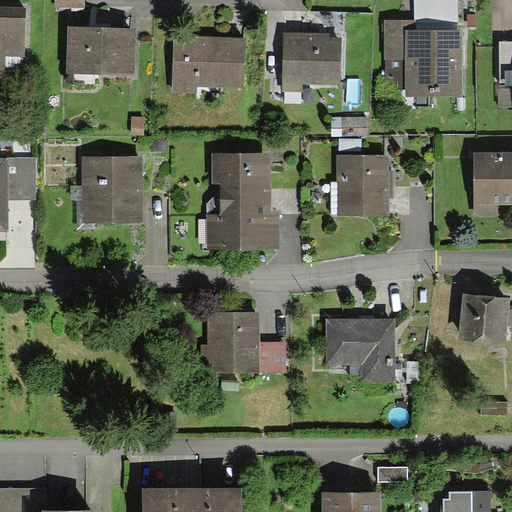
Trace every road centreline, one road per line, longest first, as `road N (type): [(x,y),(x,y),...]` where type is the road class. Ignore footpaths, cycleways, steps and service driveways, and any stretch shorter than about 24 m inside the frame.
road 1 (residential): [(511,260),(432,259),(280,280),(0,281)]
road 2 (residential): [(0,447),(511,444)]
road 3 (residential): [(90,1),(272,0)]
